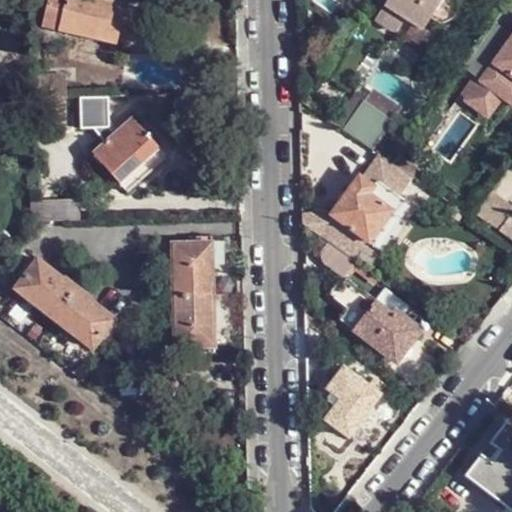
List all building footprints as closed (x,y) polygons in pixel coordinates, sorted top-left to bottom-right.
[(114,44),(120,22),(125,6),(106,0),(46,0),(40,22),(78,33),(72,55),(100,63),(106,42),(114,44)] [(388,0),(379,17),(379,18),(380,20),(379,22),(381,24),(382,27),(385,29),(387,30),(390,31),(392,31),(395,31),(399,29),(401,28),(403,26),(405,25),(407,22),(406,19),(423,29),(430,20),(432,22),(434,24),(435,26),(438,27),(441,28),(444,28),(447,28),(450,29),(453,27),(458,25),(461,22),(463,18),(464,16),(465,12),(465,10),(466,6),(465,2),(463,0),(388,0)] [(125,6),(120,22),(127,23),(131,7),(125,6)] [(511,28),(464,106),(489,122),(500,103),(511,110),(511,28)] [(41,97),(52,97),(53,72),(41,73),(41,97)] [(30,74),(30,98),(41,97),(41,73),(30,74)] [(365,102),(345,130),(374,150),(394,121),(365,102)] [(95,153),(120,183),(160,149),(135,119),(95,153)] [(160,149),(120,183),(129,195),(170,160),(160,149)] [(303,209),(303,226),(328,244),(355,264),(369,244),(403,199),(417,181),(385,159),(378,155),(365,172),(363,170),(331,212),(303,209)] [(403,199),(369,244),(375,248),(408,203),(403,199)] [(31,200),(32,220),(74,220),(73,200),(31,200)] [(511,214),(491,200),(478,218),(511,240),(511,214)] [(198,260),(212,259),(212,238),(197,237),(197,243),(198,260)] [(177,345),(200,345),(200,326),(214,326),(212,259),(198,260),(197,243),(174,244),(177,345)] [(355,264),(328,244),(322,253),(322,264),(345,281),(347,279),(348,280),(359,266),(355,264)] [(95,299),(65,274),(41,254),(26,270),(40,283),(31,293),(79,334),(88,324),(103,336),(118,319),(95,299)] [(67,272),(65,274),(95,299),(98,296),(67,272)] [(347,279),(345,281),(333,297),(348,307),(340,319),(393,359),(415,331),(362,289),(361,290),(348,280),(347,279)] [(88,324),(79,334),(95,346),(103,336),(88,324)] [(200,326),(200,345),(200,348),(213,348),(214,326),(200,326)] [(329,387),(341,396),(358,377),(363,369),(352,358),(329,387)] [(358,377),(341,396),(325,418),(347,437),(357,425),(359,426),(373,409),(372,406),(381,395),(358,377)] [(480,457),(464,475),(511,511),(511,425),(507,422),(490,442),(501,451),(489,465),(480,457)]
